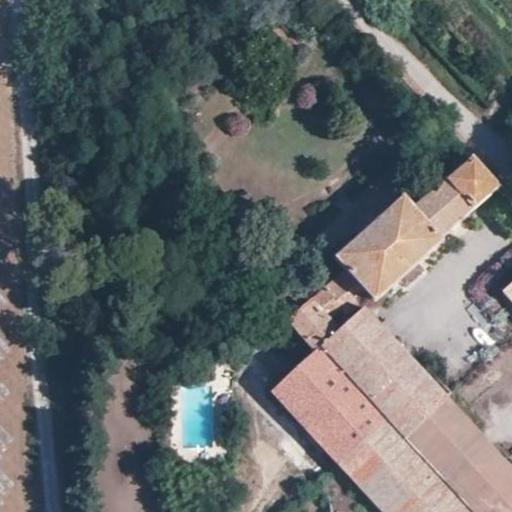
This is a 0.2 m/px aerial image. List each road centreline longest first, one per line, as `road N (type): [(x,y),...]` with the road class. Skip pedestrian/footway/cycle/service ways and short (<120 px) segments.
road 1 (unclassified): [(21,0),(54,511)]
road 2 (unknown): [(374,0),(511,136)]
